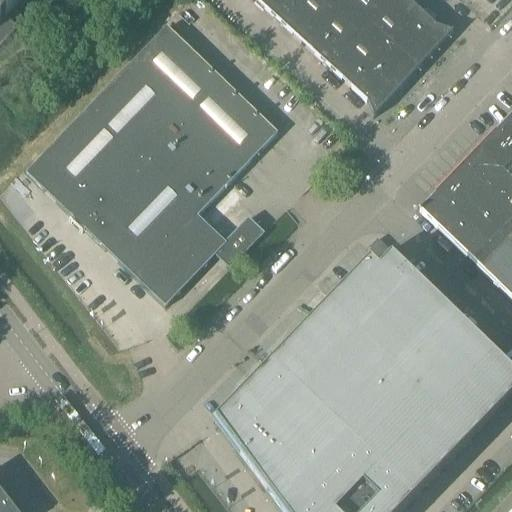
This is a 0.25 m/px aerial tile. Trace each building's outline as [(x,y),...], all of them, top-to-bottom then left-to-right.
[(20,3),(16,0),(0,0),(0,45),(15,30),(4,19),(20,3)] [(250,0),(365,106),(372,120),(371,121),(372,122),(451,35),(450,34),(450,35),(435,30),(401,0),(250,0)] [(263,238),(263,237),(247,222),(224,246),(197,221),(276,137),(165,31),(24,177),(71,222),(76,229),(83,233),(164,311),(214,260),(229,274),(263,238)] [(511,123),(509,120),(464,167),(511,213),(511,123)] [(418,214),(472,266),(511,224),(511,213),(464,167),(433,198),(434,198),(418,214)] [(511,224),(472,266),(511,304),(511,224)] [(367,253),(372,258),(379,264),(379,263),(383,260),(388,254),(388,253),(376,243),(371,248),(368,252),(367,253)] [(367,267),(331,305),(317,320),(284,353),(268,370),(267,368),(266,369),(251,384),(250,385),(211,426),(230,452),(273,510),(274,511),(403,511),(511,399),(511,381),(482,353),(389,263),(388,263),(376,276),(375,276),(367,267)] [(0,511),(10,511),(0,498),(0,511)]
